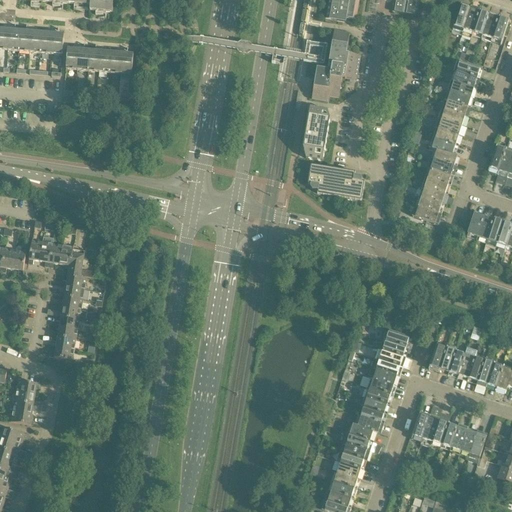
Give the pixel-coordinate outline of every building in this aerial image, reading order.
[(34,9),(35,0),(24,0),(24,1),(30,2),(30,8),(34,9)] [(46,3),(46,0),(35,0),(34,9),(38,9),(38,7),(40,7),(41,3),(46,3)] [(57,10),(58,0),(46,0),(46,3),(52,4),(51,8),(53,8),(53,10),(57,10)] [(68,5),(68,0),(58,0),(57,10),(61,11),(62,11),(62,5),(68,5)] [(77,12),(78,0),(68,0),(68,5),(73,6),(73,12),(77,12)] [(89,7),(89,0),(78,0),(77,12),(81,13),(82,10),(83,11),(84,7),(89,7)] [(99,19),(101,0),(89,0),(89,7),(89,12),(95,12),(94,18),(99,19)] [(112,0),(101,0),(99,19),(105,19),(105,13),(111,14),(112,0)] [(354,20),(355,20),(358,0),(327,0),(324,20),(342,23),(342,19),(354,20)] [(416,17),(418,0),(393,0),(392,13),(416,17)] [(462,31),(469,10),(459,7),(450,33),(460,36),(462,31)] [(479,10),(470,7),(469,10),(462,31),(460,36),(470,39),(472,34),(478,13),(479,10)] [(481,37),(488,17),(478,13),(472,34),(481,37)] [(491,40),(498,20),(488,17),(481,37),(480,40),(490,43),(491,40)] [(507,23),(498,20),(491,40),(501,43),(507,23)] [(0,51),(8,52),(10,26),(6,25),(6,27),(4,27),(4,31),(0,30),(0,51)] [(18,53),(20,33),(14,32),(15,26),(14,26),(10,26),(8,52),(18,53)] [(28,54),(30,27),(26,27),(25,33),(20,33),(18,53),(28,54)] [(39,55),(41,34),(36,34),(36,30),(34,30),(34,28),(30,27),(28,54),(39,55)] [(51,56),(53,29),(49,29),(49,31),(47,31),(47,35),(41,34),(39,55),(51,56)] [(57,30),(53,29),(51,56),(62,57),(63,36),(57,36),(58,29),(57,29),(57,30)] [(333,31),(332,36),(327,71),(316,69),(311,100),(327,102),(327,97),(338,98),(341,78),(353,80),(354,74),(356,74),(359,56),(345,54),(348,34),(333,31)] [(77,72),(79,45),(75,45),(75,47),(73,47),(73,51),(67,50),(65,71),(77,72)] [(87,73),(89,52),(83,52),(84,46),(83,46),(79,45),(77,72),(87,73)] [(97,74),(100,47),(96,47),(95,47),(95,53),(89,52),(87,73),(97,74)] [(109,74),(111,54),(105,54),(105,50),(104,49),(104,47),(100,47),(97,74),(109,74)] [(120,75),(123,49),(119,49),(118,51),(116,50),(116,55),(111,54),(109,74),(120,75)] [(127,49),(123,49),(120,75),(131,76),(133,56),(127,55),(127,49)] [(479,70),(456,62),(453,72),(456,73),(476,80),(479,70)] [(476,80),(456,73),(453,82),(473,89),(476,90),(479,81),(476,80)] [(453,82),(450,81),(446,91),(450,92),(470,99),(473,89),(453,82)] [(450,92),(446,91),(443,100),(447,101),(467,108),(470,99),(450,92)] [(447,101),(443,100),(440,110),(444,111),(464,117),(467,108),(447,101)] [(303,149),(306,159),(323,162),(330,121),(327,111),(310,108),(303,149)] [(444,111),(440,110),(437,120),(440,121),(460,127),(464,117),(444,111)] [(440,121),(437,120),(434,129),(437,130),(457,137),(460,127),(440,121)] [(454,146),(457,137),(437,130),(434,140),(454,146)] [(416,135),(413,144),(419,146),(422,137),(416,135)] [(451,156),(454,146),(434,140),(431,150),(436,151),(451,156)] [(498,173),(506,150),(495,146),(488,170),(498,173)] [(508,176),(511,162),(511,151),(506,150),(498,173),(508,176)] [(456,158),(451,156),(436,151),(433,160),(453,167),(456,158)] [(433,160),(430,159),(427,169),(430,170),(450,176),(453,177),(457,168),(453,167),(433,160)] [(361,201),(363,190),(364,183),(361,182),(361,179),(360,177),(354,176),(354,173),(310,166),(307,184),(310,185),(310,188),(311,190),(317,191),(316,194),(361,201)] [(427,169),(424,178),(427,179),(447,186),(450,176),(430,170),(427,169)] [(444,195),(447,186),(427,179),(424,188),(444,195)] [(441,204),(444,195),(424,188),(421,198),(441,204)] [(438,214),(441,204),(421,198),(418,208),(438,214)] [(418,208),(414,207),(411,217),(438,226),(441,215),(438,214),(418,208)] [(477,239),(484,219),(473,215),(467,235),(477,239)] [(487,242),(493,222),(484,219),(477,239),(487,242)] [(504,222),(494,219),(493,222),(487,242),(485,247),(495,250),(496,245),(503,225),(504,222)] [(511,224),(504,222),(503,225),(496,245),(506,248),(511,229),(511,224)] [(42,244),(39,262),(45,263),(44,269),(48,269),(52,246),(53,240),(43,239),(42,244)] [(39,262),(42,244),(32,242),(28,265),(33,266),(33,261),(39,262)] [(59,266),(62,248),(52,246),(48,269),(52,270),(53,265),(59,266)] [(69,271),(72,249),(62,248),(59,266),(65,267),(65,270),(69,271)] [(73,249),(72,249),(69,271),(68,278),(80,280),(84,252),(72,251),(73,249)] [(12,270),(15,252),(4,251),(1,274),(5,275),(6,269),(12,270)] [(25,254),(15,252),(12,270),(18,271),(17,276),(21,277),(25,254)] [(67,282),(66,288),(84,292),(86,281),(80,280),(68,278),(62,277),(62,282),(67,282)] [(82,302),(84,292),(66,288),(65,295),(60,294),(59,298),(82,302)] [(81,311),(82,302),(59,298),(58,302),(63,303),(62,308),(81,312),(81,311)] [(87,312),(81,311),(81,312),(62,308),(61,314),(57,313),(56,318),(79,322),(79,321),(85,322),(87,312)] [(77,332),(79,322),(56,318),(55,322),(60,323),(59,328),(77,332)] [(75,342),(77,332),(59,328),(58,334),(53,333),(52,337),(75,342)] [(482,331),(474,329),(472,335),(480,337),(482,331)] [(380,341),(386,343),(406,349),(409,340),(383,331),(380,341)] [(74,352),(75,342),(52,337),(52,342),(57,343),(56,348),(74,352)] [(355,343),(351,352),(358,354),(361,345),(355,343)] [(403,359),(406,349),(386,343),(383,352),(403,359)] [(447,348),(437,344),(428,371),(438,374),(439,371),(447,348)] [(72,362),(74,352),(56,348),(55,355),(50,354),(49,359),(72,362)] [(449,374),(455,354),(456,351),(447,348),(439,371),(449,374)] [(383,352),(379,351),(376,361),(379,362),(399,368),(403,369),(406,360),(403,359),(383,352)] [(458,377),(468,380),(474,360),(476,354),(467,351),(465,357),(458,377)] [(458,377),(465,357),(455,354),(449,374),(458,377)] [(399,368),(379,362),(376,361),(374,360),(371,370),(376,371),(396,378),(399,368)] [(477,383),(483,363),(474,360),(468,380),(477,383)] [(494,363),(485,360),(483,363),(477,383),(476,386),(486,390),(487,386),(493,366),(494,363)] [(496,389),(503,370),(493,366),(487,386),(496,389)] [(376,371),(371,370),(368,379),(373,381),(393,387),(396,378),(376,371)] [(507,388),(511,373),(511,372),(503,370),(496,389),(506,393),(507,388)] [(346,371),(343,378),(356,382),(358,375),(346,371)] [(390,397),(393,387),(373,381),(370,390),(390,397)] [(19,382),(17,393),(34,396),(35,390),(39,391),(40,386),(19,382)] [(387,406),(390,397),(370,390),(367,400),(387,406)] [(34,401),(34,396),(17,393),(15,403),(42,407),(43,403),(34,401)] [(384,416),(387,406),(367,400),(364,409),(384,416)] [(42,412),(42,407),(15,403),(13,413),(31,416),(32,410),(42,412)] [(364,409),(361,408),(358,418),(361,419),(381,425),(384,416),(364,409)] [(30,422),(31,416),(13,413),(12,423),(33,427),(33,423),(30,422)] [(429,420),(430,417),(420,414),(412,437),(422,441),(429,420)] [(439,420),(430,417),(429,420),(422,441),(420,446),(430,450),(432,444),(438,424),(439,420)] [(361,419),(358,418),(355,428),(358,429),(373,434),(381,437),(384,426),(381,425),(361,419)] [(449,424),(439,420),(438,424),(432,444),(441,447),(448,427),(449,424)] [(373,434),(358,429),(355,428),(350,426),(347,435),(350,436),(370,443),(373,434)] [(450,450),(457,430),(448,427),(441,447),(450,450)] [(468,430),(458,427),(457,430),(450,450),(460,453),(467,433),(468,430)] [(4,429),(1,439),(19,445),(20,439),(29,442),(31,437),(4,429)] [(503,441),(509,443),(511,444),(511,430),(510,430),(506,432),(503,441)] [(470,456),(476,436),(467,433),(460,453),(470,456)] [(476,436),(470,456),(479,459),(487,436),(477,433),(476,436)] [(350,436),(347,435),(344,444),(347,445),(367,452),(370,453),(373,444),(370,443),(350,436)] [(17,451),(19,445),(1,439),(0,442),(0,449),(25,457),(26,453),(17,451)] [(367,452),(347,445),(344,455),(364,462),(367,463),(370,453),(367,452)] [(25,457),(0,449),(0,460),(13,464),(14,459),(23,461),(25,457)] [(483,453),(480,461),(486,463),(488,455),(483,453)] [(364,462),(344,455),(339,454),(336,463),(341,464),(361,471),(364,462)] [(511,471),(511,457),(505,455),(501,468),(511,471)] [(13,464),(0,460),(0,471),(18,477),(20,473),(11,471),(13,464)] [(484,470),(486,463),(480,461),(478,468),(484,470)] [(361,471),(341,464),(338,474),(357,481),(361,471)] [(511,484),(511,471),(501,468),(497,480),(511,484)] [(18,477),(0,471),(0,481),(7,484),(8,479),(17,481),(18,477)] [(354,490),(357,481),(338,474),(334,483),(354,490)] [(5,490),(7,484),(0,481),(0,492),(12,497),(14,493),(5,490)] [(351,499),(354,490),(334,483),(331,493),(351,499)] [(351,499),(331,493),(327,491),(323,501),(348,509),(351,499)] [(11,501),(12,497),(0,492),(0,503),(0,504),(2,498),(11,501)] [(425,498),(422,505),(434,508),(436,502),(425,498)] [(348,509),(323,501),(320,511),(321,511),(350,511),(351,510),(348,509)] [(436,503),(434,508),(446,511),(447,507),(436,503)]
